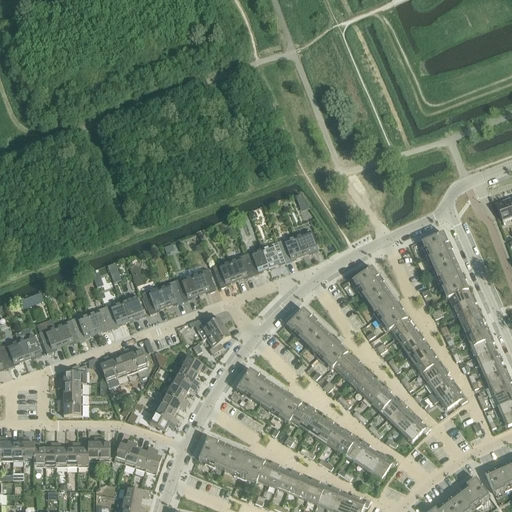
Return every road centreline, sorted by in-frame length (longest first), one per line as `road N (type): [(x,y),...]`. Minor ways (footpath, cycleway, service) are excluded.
road 1 (residential): [(255,340),(312,282),(432,219),(448,202)]
road 2 (residential): [(43,376),(231,306)]
road 3 (residential): [(511,350),(448,202)]
road 4 (residential): [(185,447),(125,427),(44,425)]
road 5 (residential): [(397,511),(460,462),(511,436)]
road 6 (residential): [(185,447),(255,340)]
